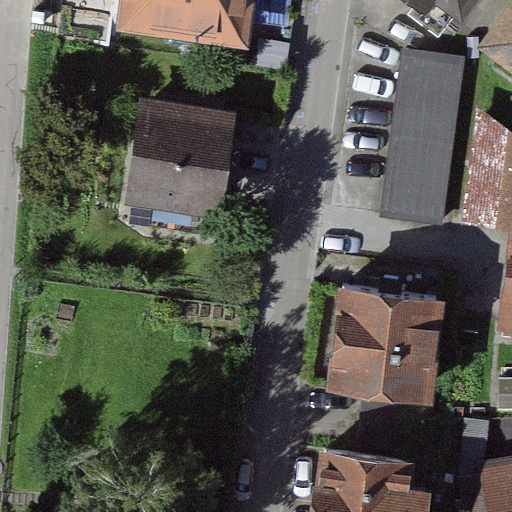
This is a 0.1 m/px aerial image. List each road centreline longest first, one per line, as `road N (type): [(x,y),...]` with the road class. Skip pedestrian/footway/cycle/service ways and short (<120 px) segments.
road 1 (residential): [(328,0),(256,511)]
road 2 (residential): [(0,204),(11,0)]
